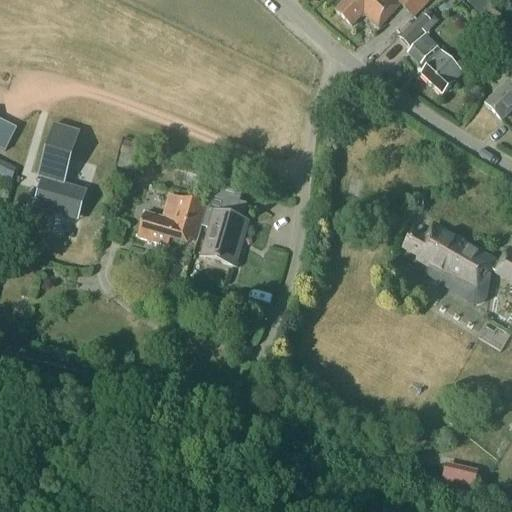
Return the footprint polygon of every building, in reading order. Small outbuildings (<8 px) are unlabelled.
[(402,0),(403,0),(400,3),(397,0),(346,0),(337,11),(353,27),(365,15),(380,30),(401,9),(413,20),(431,0),(402,0)] [(465,0),(499,36),(511,24),(489,0),(465,0)] [(398,40),(408,49),(433,24),(425,16),(416,26),(414,24),(398,40)] [(406,56),(424,73),(420,76),(441,97),(462,75),(436,49),(438,48),(426,36),(406,56)] [(511,80),(487,103),(504,121),(511,113),(511,80)] [(41,181),(33,210),(49,215),(52,206),(81,214),(87,192),(65,186),(80,133),(54,125),(37,180),(41,181)] [(124,142),(120,155),(141,160),(144,148),(124,142)] [(0,175),(11,181),(16,170),(0,161),(0,175)] [(215,179),(207,207),(201,229),(209,231),(201,260),(236,270),(249,224),(235,220),(244,187),(215,179)] [(196,246),(201,229),(207,207),(169,196),(162,219),(144,213),(135,242),(167,250),(171,239),(196,246)] [(484,257),(436,230),(428,243),(413,234),(404,249),(419,258),(417,261),(431,269),(427,276),(446,287),(450,280),(464,289),(467,283),(479,290),(482,285),(491,270),(480,264),(484,257)] [(511,283),(511,252),(508,251),(495,274),(511,283)] [(35,282),(24,279),(22,290),(32,292),(35,282)] [(445,465),(439,492),(472,499),(478,473),(445,465)]
